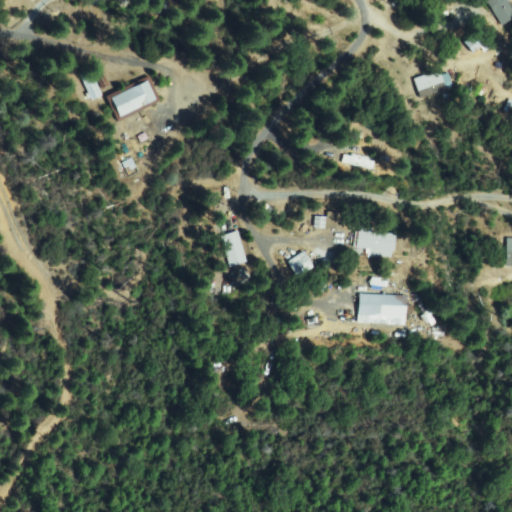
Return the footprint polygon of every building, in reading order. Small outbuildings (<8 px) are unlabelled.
[(164,0),(162,14),(154,12),(156,0),(164,0)] [(504,0),(511,10),(511,18),(503,25),(485,0),(504,0)] [(486,30),(490,46),(469,52),(464,36),(486,30)] [(432,74),(434,80),(448,75),(452,85),(422,97),(415,81),(432,74)] [(76,81),(84,101),(94,97),(86,77),(76,81)] [(118,121),(107,97),(147,78),(158,102),(118,121)] [(91,99),(84,83),(93,79),(100,96),(91,99)] [(345,156),(374,164),(372,170),(343,162),(345,156)] [(342,218),(340,230),(319,227),(320,215),(342,218)] [(357,230),(396,237),(393,253),(354,245),(357,230)] [(237,234),(246,261),(231,266),(222,239),(237,234)] [(511,237),(497,238),(497,267),(511,266),(511,237)] [(297,277),(289,260),(305,252),(313,269),(297,277)] [(407,321),(360,324),(359,299),(405,296),(407,321)]
